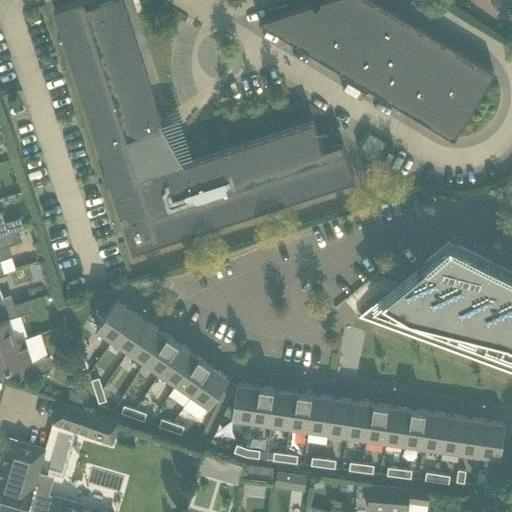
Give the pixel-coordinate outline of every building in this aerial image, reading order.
[(183,163),(169,138),(159,121),(161,121),(121,0),(101,0),(85,5),(83,0),(78,0),(53,8),(132,251),(354,179),(342,142),(321,149),(312,121),(183,163)] [(494,72),(374,0),(323,0),(258,21),(453,139),(494,72)] [(361,148),(378,158),(387,144),(370,134),(361,148)] [(0,223),(0,235),(8,233),(8,232),(5,222),(0,223)] [(0,263),(0,259),(10,256),(7,245),(19,241),(16,230),(8,232),(8,233),(0,235),(0,272),(3,272),(0,263)] [(511,272),(449,241),(424,262),(358,316),(511,373),(511,272)] [(2,296),(0,291),(0,309),(14,305),(13,304),(10,294),(2,296)] [(30,299),(13,304),(14,305),(0,309),(0,345),(16,340),(9,318),(33,310),(30,299)] [(113,340),(133,311),(116,299),(96,328),(113,340)] [(128,351),(148,322),(133,311),(113,340),(128,351)] [(144,362),(164,333),(148,322),(128,351),(144,362)] [(160,372),(180,343),(164,333),(144,362),(160,372)] [(24,337),(16,340),(0,345),(0,371),(21,364),(25,375),(51,366),(48,355),(32,361),(24,337)] [(176,383),(196,354),(180,343),(160,372),(176,383)] [(192,394),(212,365),(196,354),(176,383),(192,394)] [(79,369),(87,366),(83,355),(76,357),(79,369)] [(209,406),(228,377),(212,365),(192,394),(209,406)] [(91,380),(95,391),(103,389),(99,377),(91,380)] [(252,420),(257,385),(237,382),(232,417),(252,420)] [(271,423),(276,388),(257,385),(252,420),(271,423)] [(290,426),(295,391),(276,388),(271,423),(290,426)] [(106,400),(103,389),(95,391),(99,402),(106,400)] [(309,429),(314,394),(295,391),(290,426),(309,429)] [(328,432),(333,397),(314,394),(309,429),(328,432)] [(347,434),(352,400),(333,397),(328,432),(347,434)] [(366,437),(371,402),(352,400),(347,434),(366,437)] [(119,421),(60,401),(52,422),(111,442),(119,421)] [(385,440),(390,405),(371,402),(366,437),(385,440)] [(133,416),(135,409),(124,405),(121,412),(133,416)] [(404,443),(409,408),(390,405),(385,440),(404,443)] [(423,446),(428,411),(409,408),(404,443),(423,446)] [(147,413),(135,409),(133,416),(144,420),(147,413)] [(442,449),(447,414),(428,411),(423,446),(442,449)] [(460,451),(466,417),(447,414),(442,449),(460,451)] [(479,454),(485,419),(466,417),(460,451),(479,454)] [(170,429),(173,422),(161,418),(159,426),(170,429)] [(500,457),(505,422),(486,419),(480,454),(490,456),(500,457)] [(184,426),(173,422),(170,429),(181,433),(184,426)] [(26,511),(45,448),(26,442),(7,437),(0,459),(0,511),(26,511)] [(245,456),(248,448),(237,444),(234,452),(245,456)] [(260,450),(248,448),(247,456),(259,458),(260,450)] [(285,461),(285,453),(274,452),(273,460),(285,461)] [(297,455),(285,453),(285,461),(296,463),(297,455)] [(323,466),(324,458),(312,456),(311,464),(323,466)] [(336,460),(324,458),(323,466),(334,468),(336,460)] [(228,461),(224,478),(236,482),(241,464),(228,461)] [(361,471),(362,463),(350,461),(349,469),(361,471)] [(374,464),(362,463),(361,471),(373,472),(374,464)] [(399,476),(400,468),(388,466),(387,474),(399,476)] [(412,469),(400,468),(399,476),(403,476),(411,477),(412,469)] [(458,468),(456,480),(464,481),(466,470),(458,468)] [(305,488),(307,472),(277,470),(276,485),(305,488)] [(437,481),(438,473),(426,471),(425,479),(437,481)] [(450,474),(438,473),(437,481),(449,482),(450,474)] [(369,484),(367,510),(399,511),(405,511),(408,487),(369,484)] [(497,493),(498,485),(486,484),(485,492),(497,493)] [(427,504),(429,489),(410,487),(408,502),(427,504)] [(489,511),(490,501),(491,495),(464,493),(463,511),(489,511)] [(110,511),(99,508),(97,511),(93,511),(82,509),(83,504),(52,495),(47,511),(110,511)]
